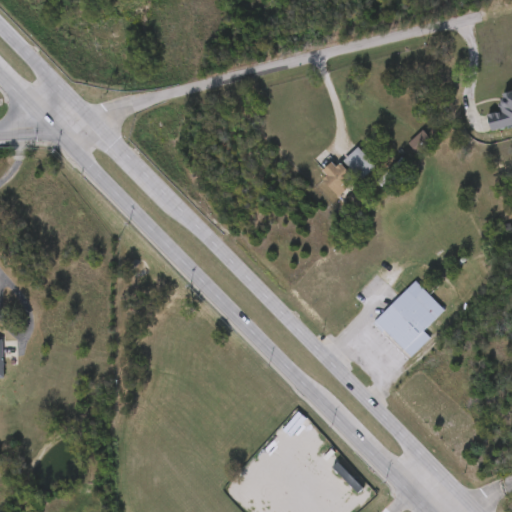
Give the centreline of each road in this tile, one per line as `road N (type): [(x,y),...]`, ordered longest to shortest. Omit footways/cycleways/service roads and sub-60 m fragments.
road 1 (primary): [(477,511),(0,22)]
road 2 (primary): [(0,72),(428,511)]
road 3 (residential): [(53,125),(474,18)]
